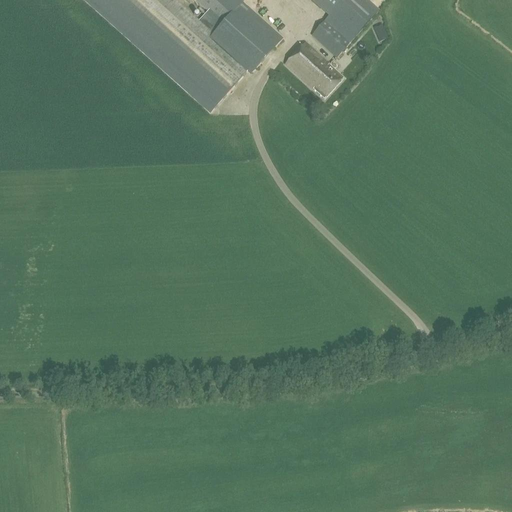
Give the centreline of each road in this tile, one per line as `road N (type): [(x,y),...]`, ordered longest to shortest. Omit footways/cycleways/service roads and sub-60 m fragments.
road 1 (unclassified): [(435,354),(286,386),(0,395)]
road 2 (unclassified): [(435,354),(432,340),(264,162),(253,106),(268,57)]
